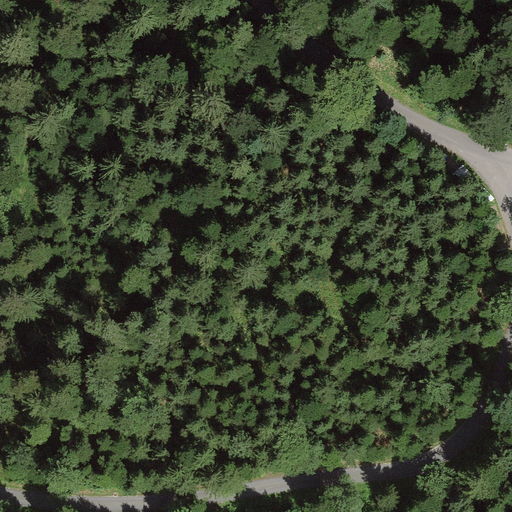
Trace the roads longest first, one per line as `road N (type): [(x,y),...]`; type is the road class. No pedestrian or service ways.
road 1 (track): [(0,494),(144,505),(408,468),(442,455),(484,407),(511,329)]
road 2 (residential): [(511,169),(367,95),(261,0)]
